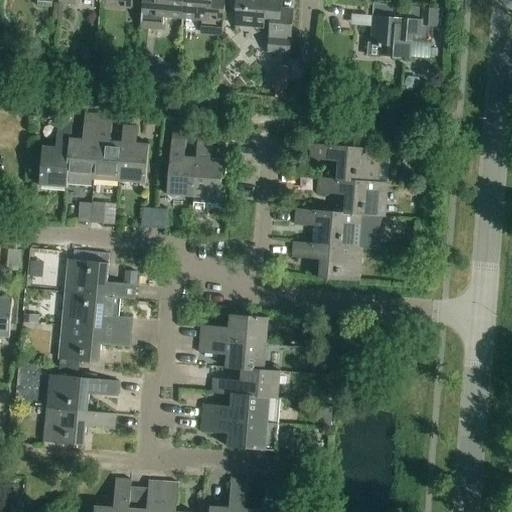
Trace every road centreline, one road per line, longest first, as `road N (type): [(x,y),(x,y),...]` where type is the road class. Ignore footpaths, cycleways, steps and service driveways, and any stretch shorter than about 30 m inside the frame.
road 1 (unclassified): [(482,315),(508,0)]
road 2 (residential): [(482,315),(258,299)]
road 3 (residential): [(146,460),(151,392),(165,370),(174,257)]
road 4 (unclassified): [(466,511),(482,315)]
road 5 (residential): [(174,257),(138,243),(0,231)]
road 6 (residential): [(258,299),(269,138)]
road 7 (residential): [(273,467),(146,460)]
